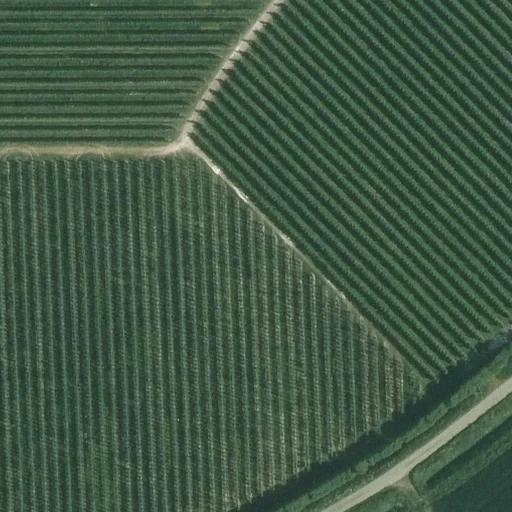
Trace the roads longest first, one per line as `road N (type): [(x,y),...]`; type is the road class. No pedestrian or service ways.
road 1 (track): [(0,151),(170,151),(183,144),(282,0)]
road 2 (unclassified): [(331,511),(511,383)]
